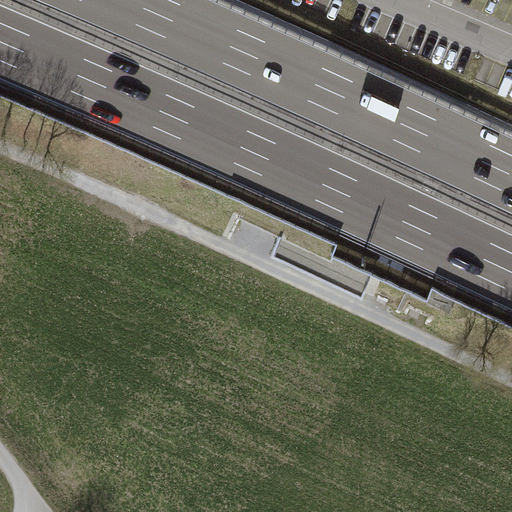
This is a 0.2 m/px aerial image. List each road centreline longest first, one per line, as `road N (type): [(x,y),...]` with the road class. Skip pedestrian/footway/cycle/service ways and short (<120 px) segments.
road 1 (track): [(0,146),(511,380)]
road 2 (motorway): [(0,41),(511,272)]
road 3 (motorway): [(511,175),(124,0)]
road 4 (residential): [(511,51),(391,0)]
